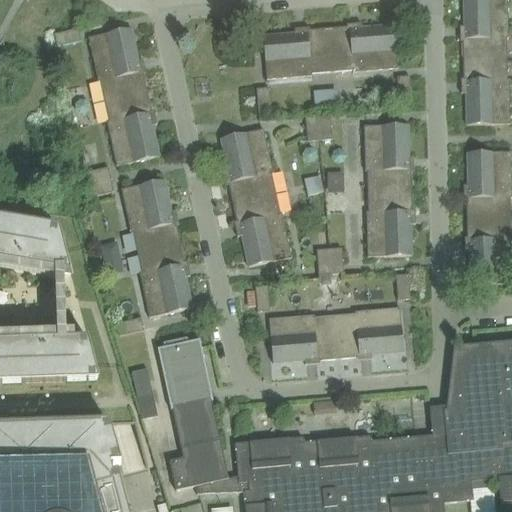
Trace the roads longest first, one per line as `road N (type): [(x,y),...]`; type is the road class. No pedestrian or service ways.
road 1 (residential): [(243,0),(160,4),(238,379),(255,393),(422,380),(438,364),(440,318)]
road 2 (residential): [(440,318),(432,0)]
